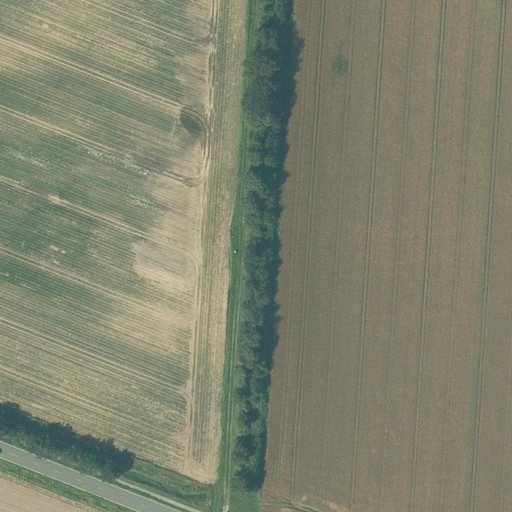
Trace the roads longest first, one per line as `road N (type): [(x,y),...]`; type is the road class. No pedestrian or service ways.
road 1 (track): [(224,511),(255,0)]
road 2 (secondary): [(0,449),(160,511)]
